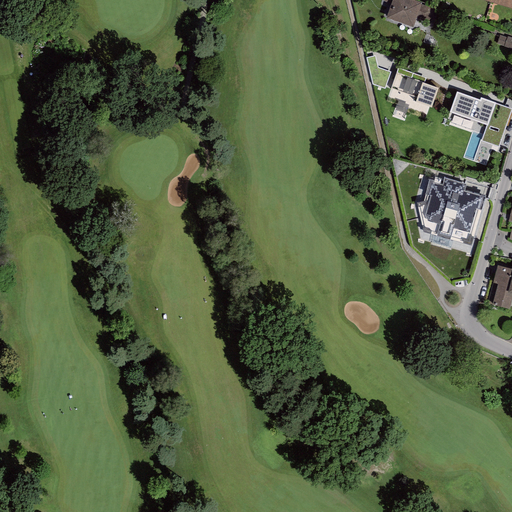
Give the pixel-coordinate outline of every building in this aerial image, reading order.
[(421,5),(407,0),(393,0),(391,5),(386,20),(413,29),(421,5)] [(511,0),(474,0),(511,11),(511,0)] [(507,39),(499,36),(496,44),(511,49),(511,38),(507,37),(507,39)] [(423,79),(411,75),(410,78),(396,73),(390,91),(416,100),(422,83),(423,79)] [(439,88),(422,83),(416,100),(414,104),(431,111),(439,88)] [(449,88),(446,96),(454,99),(456,92),(457,90),(449,88)] [(482,101),(456,92),(454,99),(448,115),(474,124),(476,118),(482,101)] [(511,111),(482,101),(476,118),(482,121),(485,111),(509,119),(511,111)] [(444,185),(429,181),(424,203),(417,204),(423,234),(471,248),(481,212),(486,197),(465,191),(465,188),(445,182),(444,185)] [(511,267),(497,264),(487,302),(509,307),(511,294),(511,267)]
